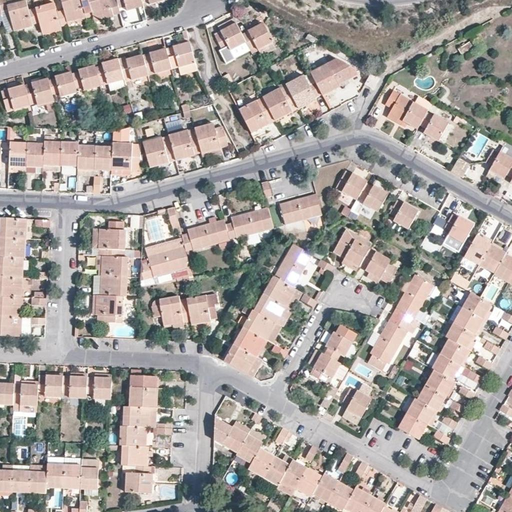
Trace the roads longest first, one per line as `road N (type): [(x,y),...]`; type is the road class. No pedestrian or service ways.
road 1 (residential): [(75,200),(110,202),(356,139),(385,143),(511,217)]
road 2 (residential): [(275,400),(446,497),(511,375)]
road 3 (residential): [(208,2),(184,22),(0,72)]
road 4 (residential): [(67,357),(75,200)]
road 5 (residential): [(202,510),(207,365)]
road 6 (residential): [(67,357),(207,365)]
road 7 (residential): [(338,285),(275,400)]
